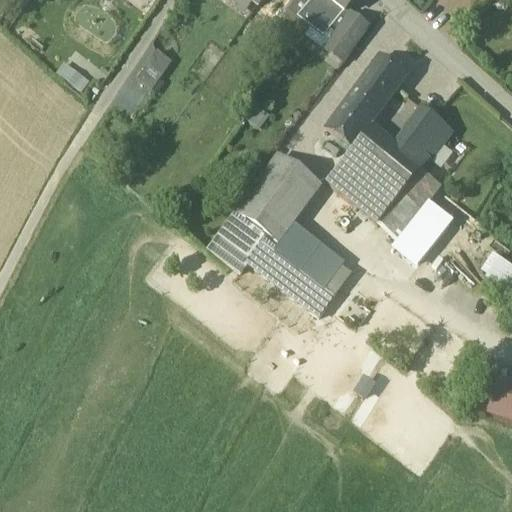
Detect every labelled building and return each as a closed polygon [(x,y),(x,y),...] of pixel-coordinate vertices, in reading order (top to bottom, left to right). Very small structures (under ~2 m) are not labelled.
[(245,0),(259,9),(265,0),(245,0)] [(283,11),(267,0),(265,0),(259,9),(276,21),(283,11)] [(355,0),(298,0),(287,14),(310,32),(323,41),(344,12),(355,0)] [(370,30),(344,12),(323,41),(310,32),(305,39),(344,66),(370,30)] [(154,54),(135,84),(151,95),(170,64),(154,54)] [(380,60),(325,132),(348,150),(403,78),(380,60)] [(420,113),(401,137),(431,161),(450,137),(420,113)] [(369,135),(351,158),(402,198),(420,175),(390,151),(369,135)] [(431,161),(401,137),(390,151),(420,175),(431,161)] [(402,198),(351,158),(326,189),(377,229),(402,198)] [(319,324),(354,278),(291,229),(319,193),(277,161),(232,219),(265,244),(246,268),(319,324)] [(439,190),(420,175),(402,198),(377,229),(377,230),(396,244),(439,190)] [(476,280),(507,297),(511,287),(511,270),(488,258),(476,280)] [(363,403),(371,386),(359,380),(351,397),(363,403)] [(511,385),(498,382),(486,419),(511,427),(511,385)]
